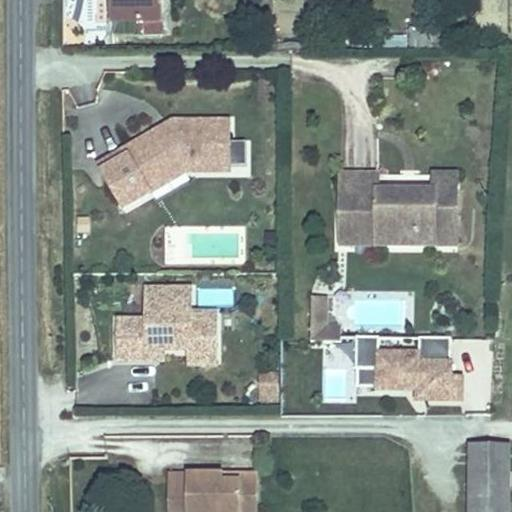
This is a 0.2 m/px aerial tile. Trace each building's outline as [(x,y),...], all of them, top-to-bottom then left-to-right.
[(178,0),(130,0),(131,19),(158,18),(158,32),(179,31),(178,0)] [(144,155),(116,171),(138,208),(166,192),(161,183),(191,166),(244,166),(244,120),(190,120),(190,129),(144,155)] [(141,149),(144,155),(190,129),(190,120),(141,149)] [(191,166),(161,183),(166,192),(202,171),(244,171),(244,166),(191,166)] [(464,247),(462,176),(438,177),(439,193),(383,195),(383,179),(345,180),(347,236),(383,235),(384,249),(464,247)] [(383,235),(347,236),(348,250),(384,249),(383,235)] [(151,323),(120,322),(119,362),(165,363),(166,350),(194,350),(194,364),(219,364),(220,311),(193,311),(194,290),(152,290),(151,323)] [(233,290),(215,291),(216,307),(234,305),(233,290)] [(330,301),(313,301),(311,341),(342,343),(342,330),(329,329),(330,301)] [(378,344),(361,344),(361,393),(418,393),(418,405),(464,405),(464,380),(453,380),(453,343),(424,343),(424,356),(378,356),(378,344)] [(277,378),(262,378),(262,405),(276,405),(277,378)] [(511,511),(511,444),(475,445),(475,511),(511,511)] [(190,482),(172,481),(171,511),(239,511),(240,504),(256,504),(256,481),(223,481),(223,475),(190,476),(190,482)]
